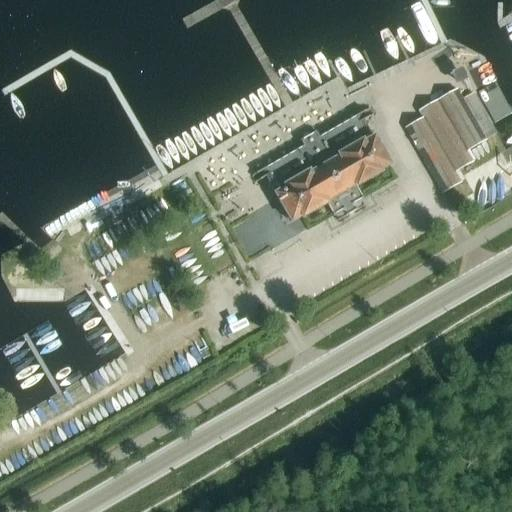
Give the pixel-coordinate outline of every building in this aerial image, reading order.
[(461,71),(452,76),(456,86),(466,81),(461,71)] [(457,91),(438,102),(466,152),(485,141),(457,91)] [(419,112),(423,119),(455,173),(472,163),(466,152),(438,102),(419,112)] [(303,147),(252,177),(255,183),(265,178),(275,195),(291,223),(301,217),(302,219),(326,205),(333,216),(332,216),(336,222),(338,221),(338,222),(365,206),(366,205),(363,199),(362,199),(356,188),(380,174),(379,173),(390,167),(364,121),(373,116),(370,109),(318,139),(312,129),(298,137),(303,147)] [(460,183),(455,173),(423,119),(405,129),(442,194),(460,183)]
